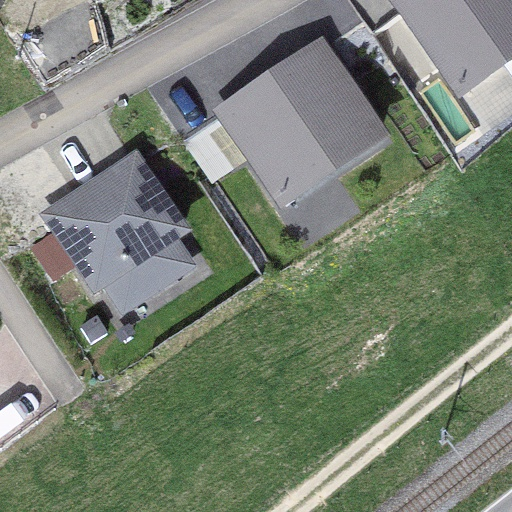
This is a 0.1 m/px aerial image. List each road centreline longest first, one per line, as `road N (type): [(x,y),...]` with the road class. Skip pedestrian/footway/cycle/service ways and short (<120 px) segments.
road 1 (residential): [(0,150),(276,0)]
road 2 (track): [(511,349),(308,511)]
